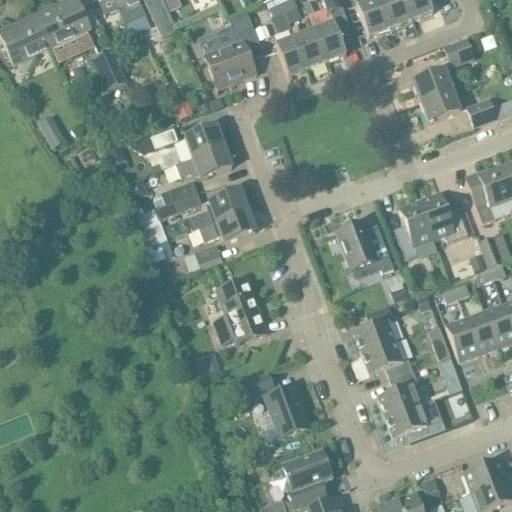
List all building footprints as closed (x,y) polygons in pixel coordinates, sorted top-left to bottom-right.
[(123,0),(95,0),(105,19),(117,13),(124,29),(135,24),(123,0)] [(123,0),(135,24),(145,20),(135,0),(123,0)] [(142,0),(142,1),(152,24),(160,42),(176,35),(171,25),(168,16),(169,16),(162,0),(142,0)] [(162,0),(169,16),(180,10),(175,0),(162,0)] [(239,0),(244,9),(260,1),(258,0),(239,0)] [(321,0),(321,1),(328,18),(341,13),(336,0),(321,0)] [(401,0),(379,0),(377,1),(389,32),(410,24),(401,0)] [(401,0),(410,24),(415,22),(432,16),(429,9),(427,4),(425,0),(401,0)] [(377,1),(355,9),(368,41),(389,32),(377,1)] [(283,18),(296,12),(292,2),(279,8),(283,18)] [(74,3),(37,20),(51,52),(58,67),(92,51),(86,36),(89,35),(74,3)] [(290,32),(283,18),(279,8),(268,13),(273,23),(271,23),(278,37),(290,32)] [(231,32),(197,45),(216,94),(255,79),(250,66),(263,60),(247,19),(228,26),(231,32)] [(0,36),(0,42),(13,70),(51,52),(37,20),(0,36)] [(346,58),(334,27),(314,34),(314,35),(327,66),(346,58)] [(326,66),(314,35),(294,42),(307,74),(326,66)] [(306,74),(294,42),(274,50),(287,82),(306,74)] [(443,52),(446,61),(450,73),(474,64),(466,43),(443,52)] [(92,63),(108,97),(126,88),(111,54),(92,63)] [(443,76),(412,87),(420,108),(451,96),(443,76)] [(451,96),(420,108),(427,128),(459,116),(451,96)] [(488,104),(465,113),(472,134),(496,125),(488,104)] [(50,122),(40,128),(54,152),(64,146),(50,122)] [(215,131),(184,143),(191,162),(223,152),(215,131)] [(177,145),(173,134),(150,142),(155,154),(177,145)] [(223,152),(191,162),(192,163),(175,170),(180,183),(192,178),(198,181),(199,184),(230,172),(223,152)] [(511,170),(501,175),(511,203),(511,170)] [(463,185),(475,216),(480,229),(495,224),(490,213),(511,204),(511,203),(501,175),(477,184),(475,180),(463,185)] [(160,199),(164,210),(174,207),(196,198),(192,186),(160,199)] [(192,237),(197,235),(197,233),(247,216),(239,195),(208,206),(209,211),(206,212),(207,217),(187,224),(192,237)] [(174,207),(164,210),(154,214),(158,225),(200,209),(196,198),(174,207)] [(439,198),(416,207),(432,246),(444,241),(447,248),(467,240),(456,211),(445,215),(439,198)] [(416,207),(398,214),(404,231),(394,235),(404,264),(416,259),(414,252),(432,246),(416,207)] [(154,214),(135,221),(139,232),(147,252),(165,245),(158,225),(154,214)] [(197,233),(197,235),(202,249),(221,242),(223,247),(254,236),(247,216),(197,233)] [(334,237),(349,277),(377,267),(382,278),(393,274),(384,250),(374,255),(363,226),(334,237)] [(493,242),(488,244),(477,249),(487,275),(489,274),(501,270),(503,269),(493,242)] [(147,252),(152,266),(171,259),(165,245),(147,252)] [(186,262),(190,273),(198,270),(200,275),(222,267),(216,251),(186,262)] [(501,270),(489,274),(493,284),(504,280),(501,270)] [(489,274),(487,275),(477,279),(481,289),(493,284),(489,274)] [(245,285),(216,295),(226,323),(213,328),(221,352),(233,347),(235,351),(265,340),(245,285)] [(465,291),(453,295),(456,305),(468,300),(465,291)] [(453,295),(442,298),(445,309),(456,305),(453,295)] [(511,305),(502,309),(511,335),(511,305)] [(511,335),(502,309),(483,317),(496,353),(511,346),(511,335)] [(353,338),(361,359),(394,346),(387,328),(393,325),(388,312),(364,321),(369,332),(353,338)] [(483,317),(464,324),(477,360),(496,353),(483,317)] [(464,324),(444,331),(458,367),(477,360),(464,324)] [(438,332),(426,336),(430,346),(441,342),(438,332)] [(394,346),(361,359),(369,380),(384,374),(388,385),(412,376),(408,364),(401,367),(394,346)] [(449,364),(437,369),(441,380),(454,376),(449,364)] [(392,396),(377,402),(385,423),(418,411),(410,391),(416,389),(412,376),(388,385),(392,396)] [(240,389),(246,405),(273,395),(268,378),(240,389)] [(292,392),(265,403),(280,444),(308,434),(292,392)] [(418,411),(385,423),(393,444),(407,439),(410,447),(415,445),(429,440),(444,434),(434,405),(418,411)] [(281,473),(282,473),(279,474),(278,475),(277,476),(275,478),(274,479),(274,480),(274,481),(273,482),(273,483),(273,485),(276,493),(277,494),(279,495),(281,497),(283,497),(285,498),(286,498),(290,511),(303,511),(326,503),(322,486),(331,482),(321,458),(281,473)] [(498,464),(463,478),(470,498),(506,484),(498,464)] [(470,498),(457,503),(460,511),(494,511),(511,505),(511,499),(506,484),(470,498)] [(419,511),(415,500),(382,511),(419,511)]
